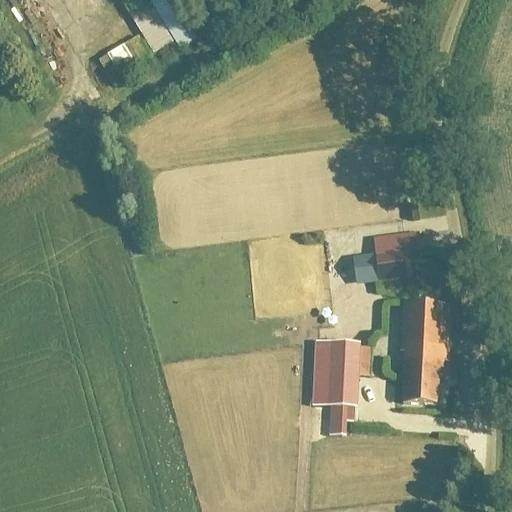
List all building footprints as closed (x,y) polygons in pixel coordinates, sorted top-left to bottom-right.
[(138,0),(145,10),(124,23),(136,41),(103,62),(115,80),(152,56),(167,46),(175,58),(198,44),(169,0),(138,0)] [(102,106),(86,115),(95,130),(111,120),(102,106)] [(370,245),(373,262),(367,263),(368,265),(351,267),(354,290),(370,288),(409,283),(406,261),(416,260),(413,239),(370,245)] [(398,311),(393,412),(446,415),(450,313),(398,311)] [(349,416),(352,384),(366,385),(368,356),(354,355),(354,354),(313,351),(309,413),(349,416)]
